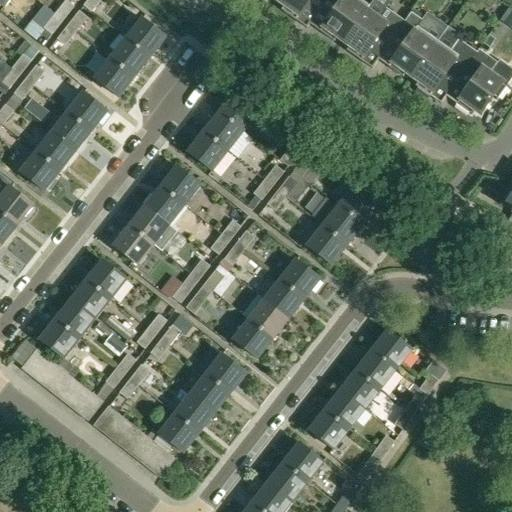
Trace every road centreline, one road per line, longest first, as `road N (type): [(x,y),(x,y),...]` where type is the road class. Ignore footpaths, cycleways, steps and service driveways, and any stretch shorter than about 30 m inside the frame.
road 1 (residential): [(511,137),(482,158),(319,76),(212,0)]
road 2 (residential): [(0,330),(212,60)]
road 3 (residential): [(200,511),(366,297),(422,291)]
road 4 (residential): [(156,511),(0,388)]
